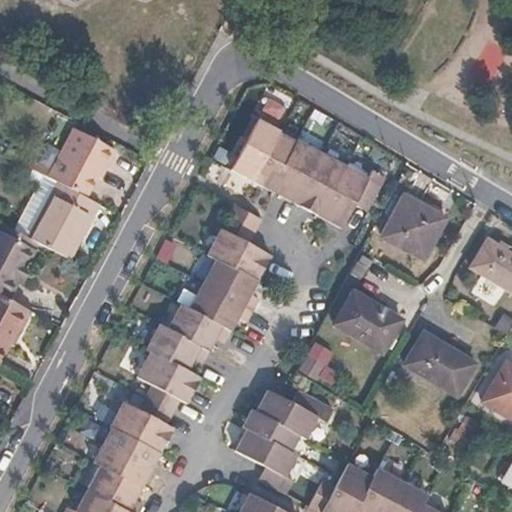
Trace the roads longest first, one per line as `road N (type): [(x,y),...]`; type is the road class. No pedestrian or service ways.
road 1 (residential): [(0,497),(228,55),(259,53),(511,206)]
road 2 (residential): [(292,227),(262,348),(168,511)]
